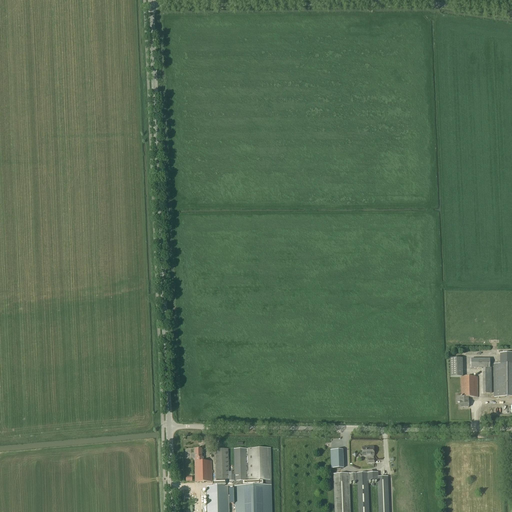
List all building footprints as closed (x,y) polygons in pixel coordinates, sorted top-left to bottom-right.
[(511,353),(500,354),(500,364),(494,364),(494,397),(511,397),(511,353)] [(490,368),(490,359),(471,359),(471,369),(483,369),(483,394),(491,394),(491,368),(490,368)] [(461,378),(461,397),(457,397),(457,402),(460,402),(460,408),(469,407),(468,402),(468,398),(478,398),(478,378),(461,378)] [(374,463),(374,459),(374,456),(374,447),(368,447),(369,448),(362,448),(362,456),(371,456),(371,459),(368,459),(368,463),(374,463)] [(271,448),(247,449),(234,449),(234,475),(229,475),(228,449),(216,450),(216,482),(235,482),(271,481),(271,448)] [(198,449),(197,449),(196,449),(195,449),(195,450),(195,451),(195,452),(195,462),(195,482),(212,482),(211,461),(203,462),(203,458),(202,458),(201,449),(198,449)] [(331,469),(343,468),(343,451),(331,451),(331,469)] [(378,472),(357,473),(357,474),(349,474),(349,473),(333,474),(334,511),(349,511),(349,482),(357,482),(357,511),(369,511),(368,482),(377,481),(378,511),(389,511),(388,476),(378,477),(378,472)] [(272,511),(271,481),(235,482),(235,511),(272,511)] [(228,511),(228,487),(235,487),(235,482),(216,482),(212,482),(213,487),(207,487),(207,511),(228,511)]
